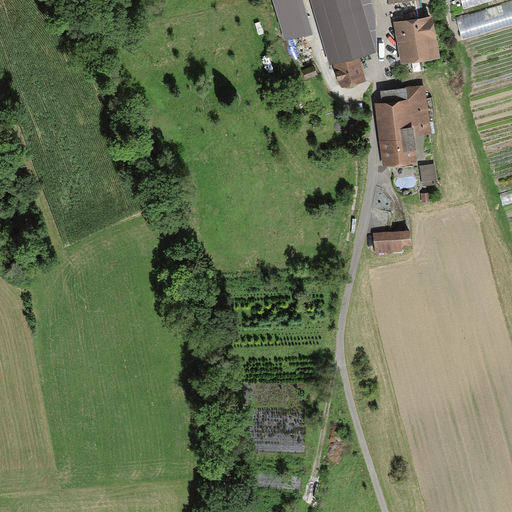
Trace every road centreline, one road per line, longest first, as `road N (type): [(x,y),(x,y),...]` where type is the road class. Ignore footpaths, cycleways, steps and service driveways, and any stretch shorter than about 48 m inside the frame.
road 1 (residential): [(374,0),(380,57),(369,184),(352,258)]
road 2 (track): [(383,511),(340,365),(352,258)]
